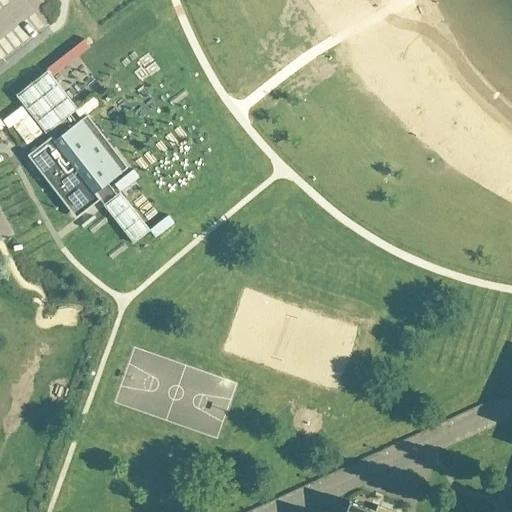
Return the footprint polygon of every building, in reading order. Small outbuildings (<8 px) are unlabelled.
[(74,50),(79,57),(91,49),(85,41),(74,50)] [(45,134),(47,132),(51,137),(53,141),(76,123),(69,115),(76,109),(47,71),(15,96),(45,134)] [(20,105),(1,120),(8,129),(12,126),(27,144),(42,133),(20,105)] [(40,164),(80,215),(99,200),(94,193),(107,183),(121,173),(107,155),(82,122),(88,117),(87,116),(86,115),(76,123),(53,141),(51,137),(26,156),(36,168),(40,164)] [(133,170),(114,184),(120,192),(139,177),(133,170)] [(116,195),(107,183),(94,193),(99,200),(103,205),(132,243),(149,231),(119,193),(116,195)] [(168,216),(149,230),(155,238),(174,223),(168,216)] [(393,511),(377,506),(375,511),(349,501),(345,510),(344,511),(393,511)]
